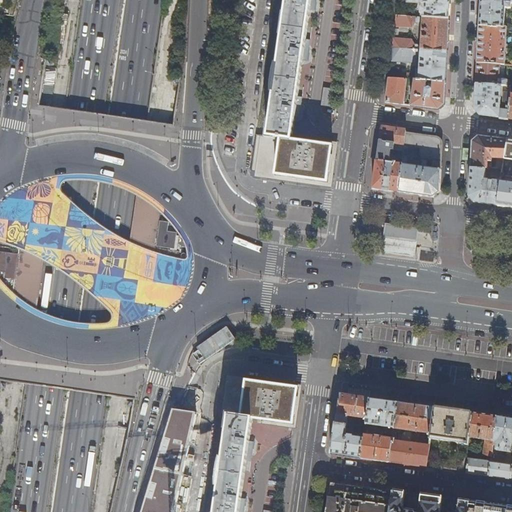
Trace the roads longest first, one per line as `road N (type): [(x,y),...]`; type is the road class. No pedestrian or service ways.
road 1 (trunk): [(69,511),(143,0)]
road 2 (trunk): [(101,0),(29,511)]
road 3 (residential): [(311,465),(511,493)]
road 4 (trunk): [(188,199),(198,0)]
road 5 (primary): [(188,199),(123,162),(75,155),(8,170)]
road 6 (trunk): [(125,511),(172,329)]
road 7 (primary): [(0,313),(47,341),(79,346),(122,345),(172,329)]
road 8 (trunk): [(34,0),(8,170)]
road 9 (primary): [(337,267),(249,256),(209,238)]
road 10 (residential): [(347,202),(256,189),(241,174),(243,158)]
road 11 (primary): [(205,299),(250,293),(331,303)]
road 12 (residential): [(459,124),(466,0)]
